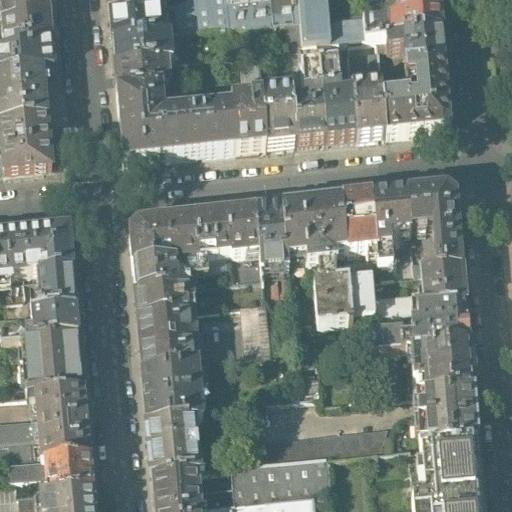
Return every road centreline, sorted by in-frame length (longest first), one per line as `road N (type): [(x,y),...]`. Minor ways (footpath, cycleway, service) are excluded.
road 1 (residential): [(480,168),(95,194)]
road 2 (residential): [(508,511),(480,168)]
road 3 (residential): [(95,194),(124,511)]
road 4 (residential): [(77,0),(95,194)]
road 5 (residential): [(480,168),(469,0)]
